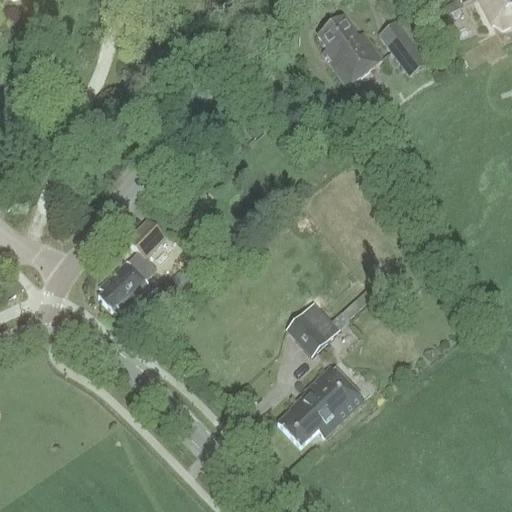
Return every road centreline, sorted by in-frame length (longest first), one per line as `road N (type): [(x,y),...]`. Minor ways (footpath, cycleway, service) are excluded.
road 1 (unclassified): [(64,282),(256,31),(302,0)]
road 2 (tertiary): [(48,331),(88,343),(151,388),(269,511)]
